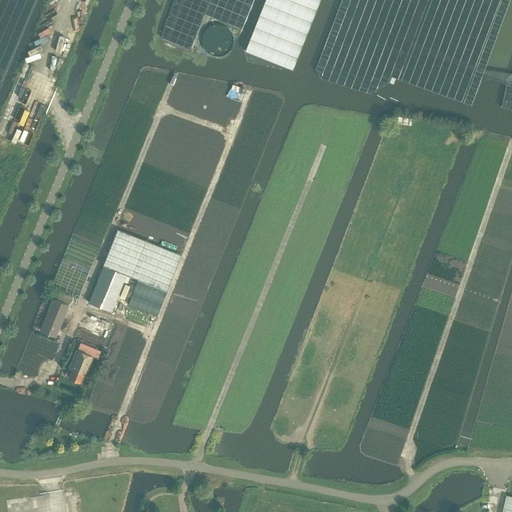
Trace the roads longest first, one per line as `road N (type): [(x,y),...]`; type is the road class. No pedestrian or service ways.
road 1 (unclassified): [(511,463),(452,462),(385,500),(179,465),(0,474)]
road 2 (unclassified): [(0,325),(133,0)]
